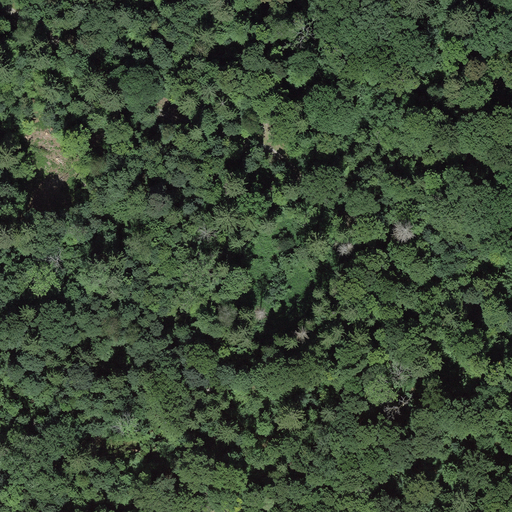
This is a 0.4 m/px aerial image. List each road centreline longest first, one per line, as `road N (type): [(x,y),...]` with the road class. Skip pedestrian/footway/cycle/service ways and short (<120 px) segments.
road 1 (track): [(229,0),(269,149),(337,221),(511,345)]
road 2 (track): [(269,149),(143,106),(0,4)]
